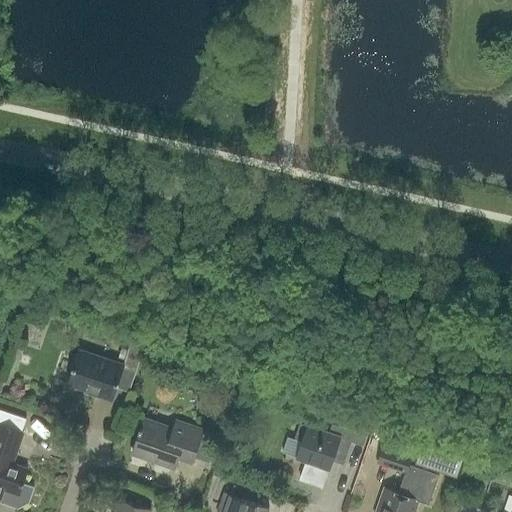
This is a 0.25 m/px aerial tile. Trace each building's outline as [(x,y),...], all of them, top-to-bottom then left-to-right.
[(146,349),(132,344),(126,362),(140,367),(146,349)] [(124,365),(80,350),(68,382),(98,393),(98,395),(112,400),(124,365)] [(0,498),(0,501),(19,507),(30,502),(35,487),(24,483),(29,469),(13,464),(24,432),(23,431),(27,418),(0,408),(0,498)] [(361,428),(364,418),(346,412),(342,422),(361,428)] [(193,462),(204,431),(177,422),(174,429),(145,419),(133,453),(176,468),(179,457),(193,462)] [(301,423),(296,439),(304,442),(299,457),(308,460),(301,479),(323,487),(341,438),(365,447),(368,437),(333,425),(330,434),(301,423)] [(408,471),(400,493),(385,488),(377,511),(416,511),(420,500),(430,503),(440,475),(410,465),(415,452),(385,442),(379,461),(408,471)] [(231,494),(225,511),(268,511),(270,508),(231,494)] [(150,511),(152,510),(121,499),(116,511),(150,511)]
